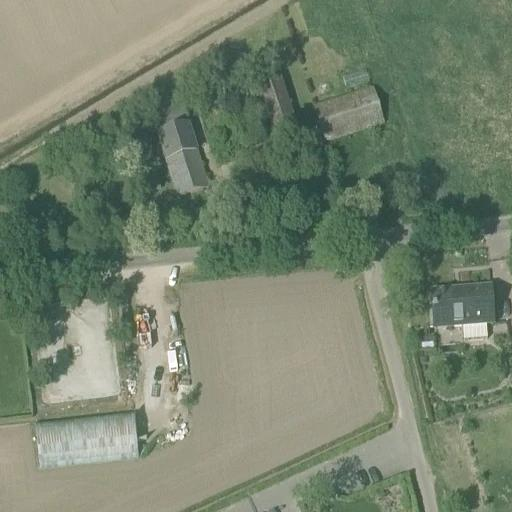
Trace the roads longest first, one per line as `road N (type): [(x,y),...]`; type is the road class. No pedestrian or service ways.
road 1 (unclassified): [(0,278),(366,244)]
road 2 (unclassified): [(430,511),(366,244)]
road 3 (unclassified): [(366,244),(511,231)]
